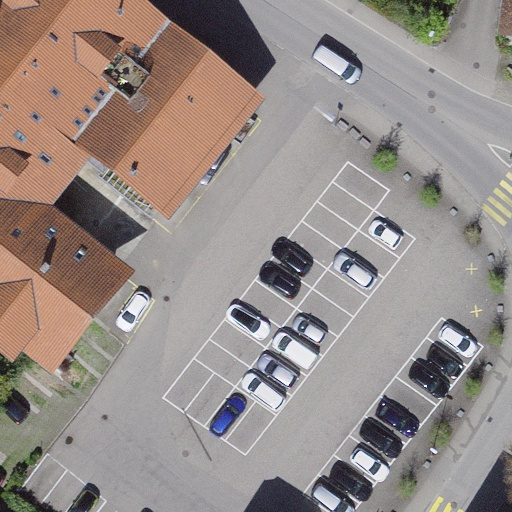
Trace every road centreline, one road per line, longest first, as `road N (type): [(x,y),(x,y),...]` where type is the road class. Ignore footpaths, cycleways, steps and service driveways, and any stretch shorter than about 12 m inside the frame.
road 1 (unknown): [(333,44),(182,252),(85,448)]
road 2 (residential): [(511,159),(264,0)]
